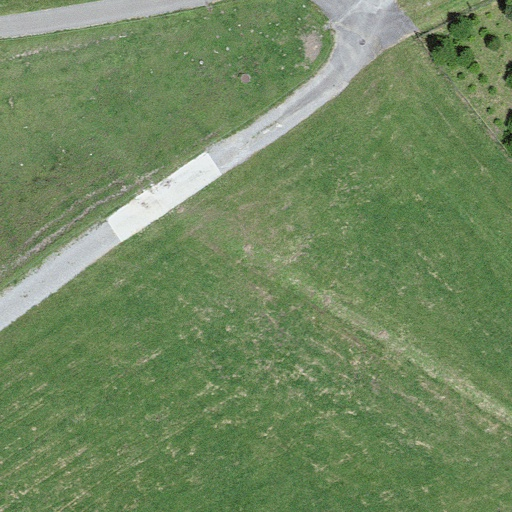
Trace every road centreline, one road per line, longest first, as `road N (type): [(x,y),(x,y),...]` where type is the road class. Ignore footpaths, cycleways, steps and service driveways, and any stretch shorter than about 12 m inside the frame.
road 1 (track): [(335,0),(354,24),(355,46),(341,67),(0,314)]
road 2 (track): [(0,28),(169,0)]
